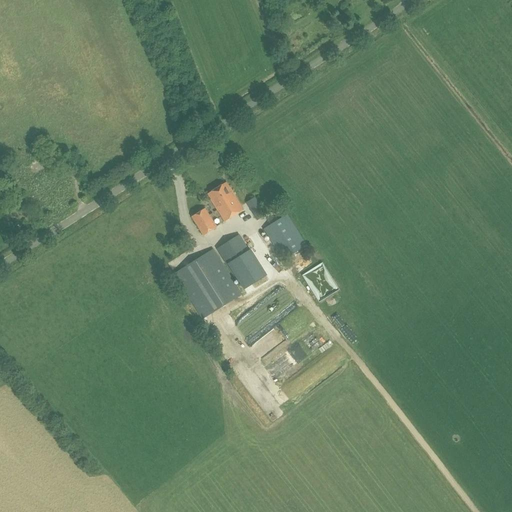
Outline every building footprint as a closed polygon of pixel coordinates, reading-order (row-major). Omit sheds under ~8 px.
[(15,173),(40,158),(33,147),(8,162),(15,173)] [(208,194),(225,222),(244,210),(227,183),(208,194)] [(247,203),(257,221),(266,216),(255,198),(247,203)] [(192,217),(204,235),(217,227),(205,209),(192,217)] [(264,229),(283,260),(306,246),(287,215),(264,229)] [(243,224),(250,221),(248,216),(241,219),(243,224)] [(217,249),(237,279),(259,265),(239,235),(217,249)] [(174,274),(203,319),(241,295),(213,250),(174,274)] [(290,315),(299,328),(306,324),(297,311),(290,315)] [(315,335),(270,364),(277,376),(323,347),(315,335)] [(316,378),(335,366),(327,354),(308,366),(316,378)]
